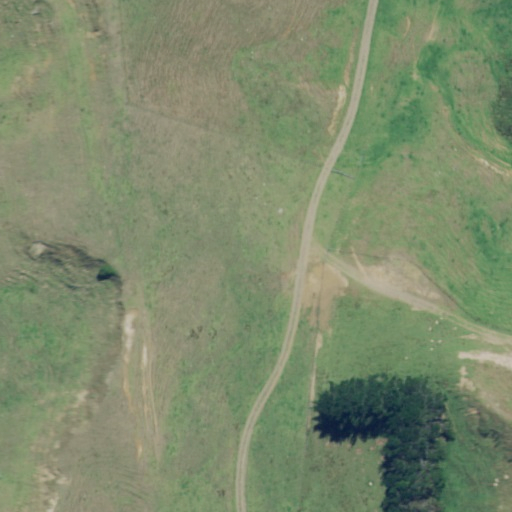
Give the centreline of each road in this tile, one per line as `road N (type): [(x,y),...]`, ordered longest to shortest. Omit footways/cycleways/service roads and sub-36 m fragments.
road 1 (track): [(240,511),(252,412),(294,324),(322,167),(352,109),(371,0)]
road 2 (track): [(511,347),(448,304),(329,260),(307,243)]
